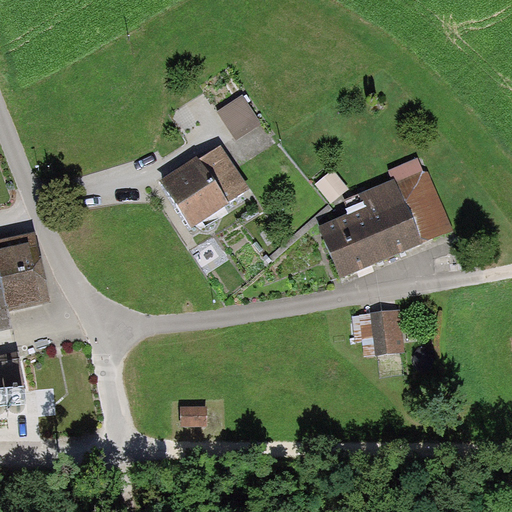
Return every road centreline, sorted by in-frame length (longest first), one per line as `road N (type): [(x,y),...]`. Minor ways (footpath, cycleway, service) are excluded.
road 1 (unclassified): [(0,121),(96,326),(419,282)]
road 2 (track): [(126,511),(124,451),(511,444)]
road 3 (track): [(0,454),(124,451),(96,326)]
